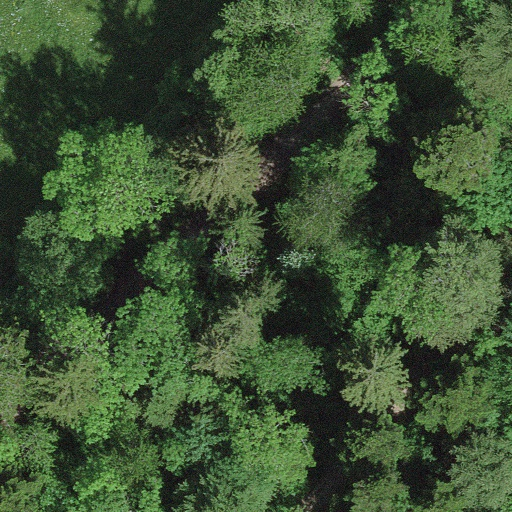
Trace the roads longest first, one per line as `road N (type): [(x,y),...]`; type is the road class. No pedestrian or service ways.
road 1 (track): [(0,417),(438,0)]
road 2 (track): [(307,511),(511,264)]
